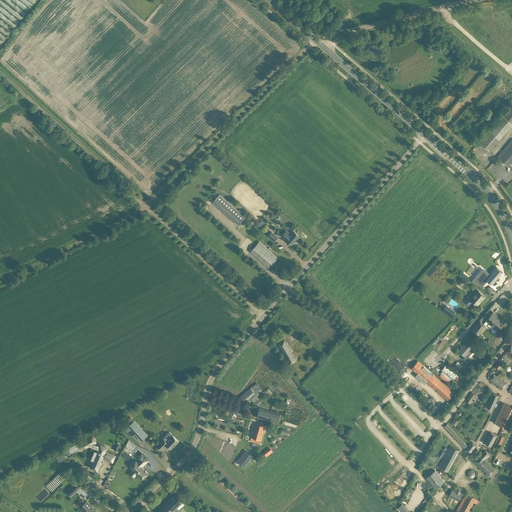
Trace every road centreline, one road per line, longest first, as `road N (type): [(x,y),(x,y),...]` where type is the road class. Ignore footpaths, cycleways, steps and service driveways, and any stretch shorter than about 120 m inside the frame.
road 1 (unclassified): [(127,511),(192,450),(213,370),(424,135)]
road 2 (track): [(0,281),(145,205),(314,39)]
road 3 (track): [(263,315),(0,71)]
road 4 (track): [(401,389),(342,322),(287,288)]
road 5 (secondary): [(511,237),(486,192),(424,135)]
road 6 (secondary): [(424,135),(325,48)]
road 7 (unclassified): [(342,33),(468,0)]
